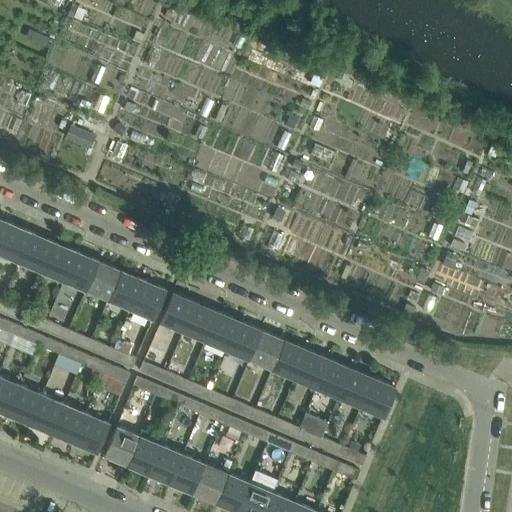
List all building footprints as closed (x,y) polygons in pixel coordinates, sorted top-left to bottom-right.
[(0,243),(9,221),(0,217),(0,243)] [(0,250),(20,259),(32,231),(9,221),(0,243),(0,250)] [(42,268),(54,240),(32,231),(20,259),(42,268)] [(64,278),(77,249),(54,240),(42,268),(64,278)] [(86,287),(98,259),(77,249),(64,278),(86,287)] [(108,297),(121,268),(98,259),(86,287),(108,297)] [(131,306),(143,278),(121,268),(108,297),(131,306)] [(153,316),(165,287),(143,278),(131,306),(153,316)] [(183,329),(196,300),(173,290),(160,319),(183,329)] [(24,309),(2,300),(0,303),(0,309),(20,318),(24,309)] [(206,338),(218,309),(196,300),(183,329),(206,338)] [(46,318),(24,309),(20,318),(43,327),(46,318)] [(228,348),(240,319),(218,309),(206,338),(228,348)] [(0,326),(15,333),(18,324),(0,316),(0,326)] [(69,328),(46,318),(43,327),(65,337),(69,328)] [(250,357),(263,328),(240,319),(228,348),(250,357)] [(40,334),(18,324),(15,333),(37,342),(40,334)] [(91,337),(69,328),(65,337),(87,346),(91,337)] [(272,366),(285,338),(263,328),(250,357),(272,366)] [(63,343),(40,334),(37,342),(59,352),(63,343)] [(110,356),(114,347),(91,337),(87,346),(110,356)] [(294,376),(307,347),(285,338),(272,366),(294,376)] [(85,352),(63,343),(59,352),(81,361),(85,352)] [(136,356),(114,347),(110,356),(132,365),(136,356)] [(317,386),(329,357),(307,347),(294,376),(317,386)] [(103,370),(107,362),(85,352),(81,361),(103,370)] [(339,395),(351,366),(329,357),(317,386),(339,395)] [(165,369),(143,360),(140,369),(162,378),(165,369)] [(129,371),(107,362),(103,370),(126,380),(129,371)] [(361,404),(373,376),(351,366),(339,395),(361,404)] [(184,387),(188,379),(165,369),(162,378),(184,387)] [(0,408),(7,411),(19,382),(0,374),(0,408)] [(137,375),(133,383),(155,392),(158,384),(137,375)] [(383,414),(395,385),(373,376),(361,404),(383,414)] [(206,397),(210,388),(188,379),(184,387),(206,397)] [(30,421),(42,392),(19,382),(7,411),(30,421)] [(181,393),(158,384),(155,392),(177,402),(181,393)] [(232,398),(210,388),(206,397),(228,406),(232,398)] [(51,430),(63,401),(42,392),(30,421),(51,430)] [(203,402),(181,393),(177,402),(199,411),(203,402)] [(254,407),(232,398),(228,406),(251,416),(254,407)] [(74,440),(86,411),(63,401),(51,430),(74,440)] [(225,412),(203,402),(199,411),(222,421),(225,412)] [(277,416),(254,407),(251,416),(273,425),(277,416)] [(96,449),(108,421),(86,411),(74,440),(96,449)] [(248,421),(225,412),(222,421),(244,430),(248,421)] [(295,435),(299,426),(277,416),(273,425),(295,435)] [(266,440),(270,431),(248,421),(244,430),(266,440)] [(126,462),(138,433),(115,423),(103,452),(126,462)] [(321,435),(299,426),(295,435),(318,444),(321,435)] [(289,449),(292,440),(270,431),(266,440),(289,449)] [(148,471),(160,443),(138,433),(126,462),(148,471)] [(344,445),(321,435),(318,444),(340,454),(344,445)] [(315,450),(292,440),(289,449),(311,459),(315,450)] [(170,481),(182,452),(160,443),(148,471),(170,481)] [(362,463),(366,454),(344,445),(340,454),(362,463)] [(333,468),(337,459),(315,450),(311,459),(333,468)] [(193,490),(205,462),(182,452),(170,481),(193,490)] [(360,469),(337,459),(333,468),(356,478),(360,469)] [(215,500),(228,471),(205,462),(193,490),(215,500)] [(237,509),(249,481),(228,471),(215,500),(237,509)] [(243,511),(262,511),(272,490),(249,481),(237,509),(243,511)] [(288,511),(294,499),(272,490),(262,511),(288,511)] [(314,511),(316,509),(294,499),(288,511),(314,511)]
